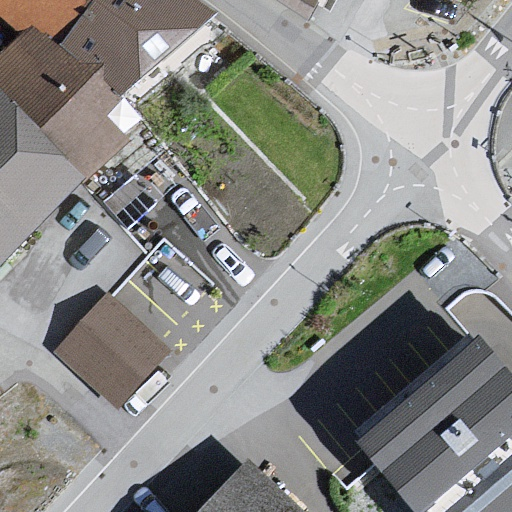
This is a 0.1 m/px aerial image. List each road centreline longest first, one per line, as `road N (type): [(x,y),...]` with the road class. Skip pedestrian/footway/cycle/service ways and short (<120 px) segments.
road 1 (residential): [(97,511),(426,142)]
road 2 (residential): [(237,0),(426,142)]
road 3 (residential): [(426,142),(511,247)]
road 4 (residential): [(426,142),(511,42)]
